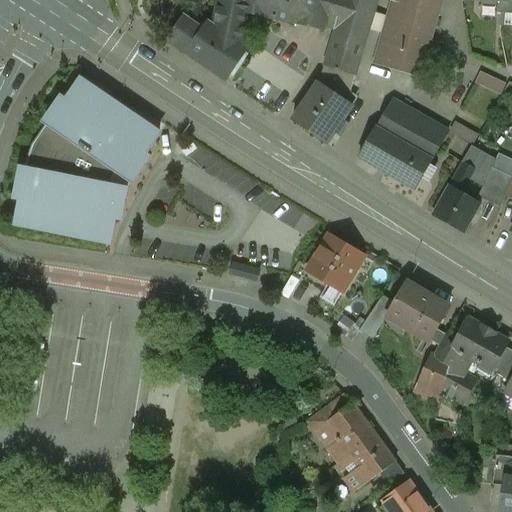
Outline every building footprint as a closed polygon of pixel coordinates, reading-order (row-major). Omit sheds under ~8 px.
[(183,21),(182,20),(168,41),(227,81),(248,50),(243,46),(249,20),(252,4),(244,2),(240,1),(233,0),(218,0),(213,26),(208,23),(199,35),(182,23),(183,21)] [(243,0),(244,2),(252,4),(249,20),(265,24),(267,16),(302,24),(324,29),(325,27),(323,27),(328,0),(243,0)] [(328,0),(323,27),(325,27),(335,30),(320,84),(338,96),(341,88),(351,91),(377,0),(328,0)] [(390,0),(387,13),(387,14),(372,64),(373,64),(373,65),(428,80),(438,44),(429,41),(440,0),(390,0)] [(511,0),(480,0),(483,3),(494,3),(498,0),(502,0),(501,12),(511,12),(511,0)] [(310,68),(277,45),(243,92),(278,115),(310,68)] [(505,93),(509,81),(483,72),(478,83),(505,93)] [(159,134),(79,81),(65,101),(60,99),(44,120),(48,122),(32,144),(25,169),(19,169),(15,195),(21,196),(16,222),(110,241),(115,215),(122,216),(126,190),(112,188),(114,178),(119,171),(134,181),(150,160),(144,156),(159,134)] [(338,96),(320,84),(319,83),(294,121),(294,120),(293,122),(327,145),(334,133),(340,137),(349,124),(343,120),(352,106),(338,96)] [(392,101),(376,129),(432,161),(452,126),(427,111),(423,118),(392,101)] [(475,144),(482,134),(460,121),(454,131),(475,144)] [(432,161),(376,129),(375,129),(359,158),(415,190),(432,161)] [(472,149),(464,164),(482,174),(490,159),(472,149)] [(463,163),(449,186),(463,194),(472,180),(477,183),(482,174),(464,164),(463,163)] [(511,182),(511,177),(491,169),(479,199),(501,208),(506,196),(511,182)] [(463,194),(449,186),(433,216),(464,234),(481,205),(463,194)] [(362,256),(329,237),(309,270),(342,289),(350,276),(362,256)] [(260,270),(233,263),(229,275),(256,282),(260,270)] [(350,276),(342,289),(351,295),(359,281),(350,276)] [(439,303),(406,284),(390,310),(387,315),(389,317),(414,331),(413,333),(430,342),(431,341),(437,330),(450,308),(440,302),(439,303)] [(387,315),(390,310),(379,303),(360,331),(386,347),(395,331),(384,325),(389,317),(387,315)] [(492,371),(505,348),(508,342),(495,335),(496,334),(483,326),(482,327),(470,320),(457,342),(447,336),(441,347),(435,358),(449,367),(442,393),(456,400),(463,402),(474,379),(465,374),(473,360),(480,364),(492,371)] [(447,335),(437,330),(431,341),(440,347),(447,335)] [(418,383),(442,393),(449,367),(435,358),(441,347),(440,347),(435,357),(431,355),(418,383)] [(501,377),(511,358),(511,352),(505,348),(492,371),(480,364),(478,368),(492,376),(493,373),(499,376),(484,401),(500,410),(502,378),(501,377)] [(511,383),(511,380),(511,358),(501,377),(502,378),(511,383)] [(456,400),(442,393),(436,421),(451,424),(451,423),(459,425),(461,412),(454,410),(456,400)] [(327,424),(352,406),(344,395),(308,423),(315,434),(328,424),(327,424)] [(396,462),(354,404),(352,406),(327,424),(328,424),(340,441),(370,482),(396,462)] [(328,424),(315,434),(327,449),(340,441),(328,424)] [(496,455),(480,454),(476,482),(493,484),(496,455)] [(511,478),(505,477),(503,494),(503,495),(502,509),(511,510),(511,478)] [(431,511),(410,483),(381,505),(385,511),(431,511)] [(74,497),(45,489),(40,503),(70,511),(74,497)]
